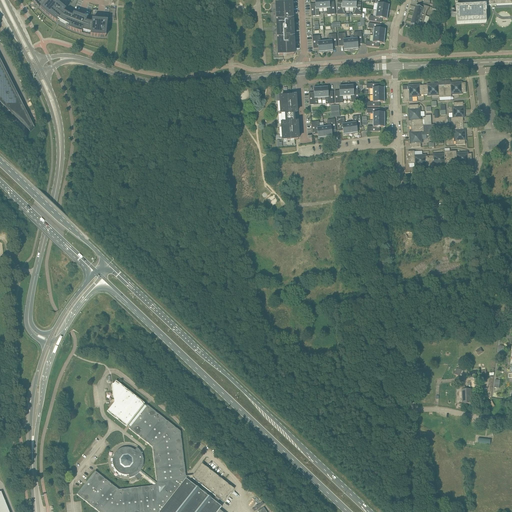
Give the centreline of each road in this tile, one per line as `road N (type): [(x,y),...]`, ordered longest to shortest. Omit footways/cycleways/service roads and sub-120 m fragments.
road 1 (primary): [(371,511),(109,263)]
road 2 (primary): [(117,293),(346,511)]
road 3 (unclassified): [(362,198),(412,409)]
road 4 (tertiary): [(35,272),(60,149),(41,77)]
road 5 (tertiary): [(48,340),(31,404),(33,511)]
road 6 (tertiary): [(39,511),(36,432),(57,344)]
road 7 (primary): [(109,263),(0,161)]
road 8 (tertiary): [(86,61),(156,83),(231,79)]
road 9 (primary): [(0,181),(95,272)]
